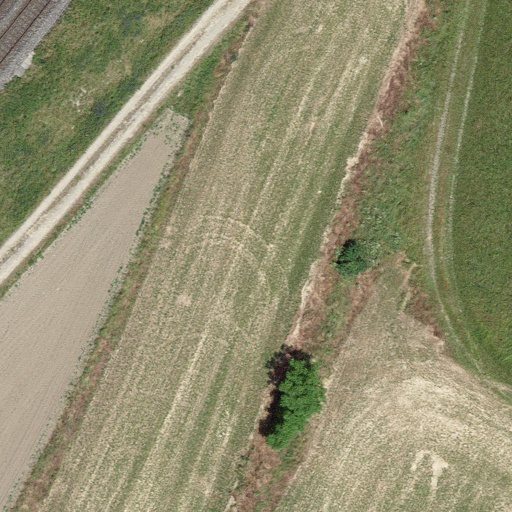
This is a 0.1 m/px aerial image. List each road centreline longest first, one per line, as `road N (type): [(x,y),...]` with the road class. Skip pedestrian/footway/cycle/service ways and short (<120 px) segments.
road 1 (track): [(474,0),(442,212),(446,286),(465,341),(511,386)]
road 2 (track): [(0,259),(228,0)]
